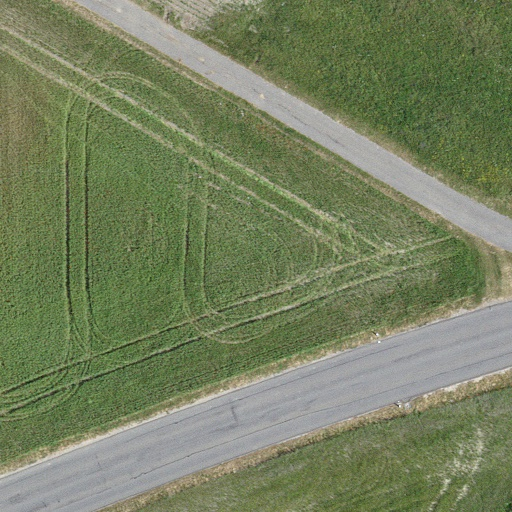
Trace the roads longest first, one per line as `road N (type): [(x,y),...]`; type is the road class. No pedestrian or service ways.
road 1 (tertiary): [(0,510),(511,334)]
road 2 (track): [(115,0),(511,234)]
